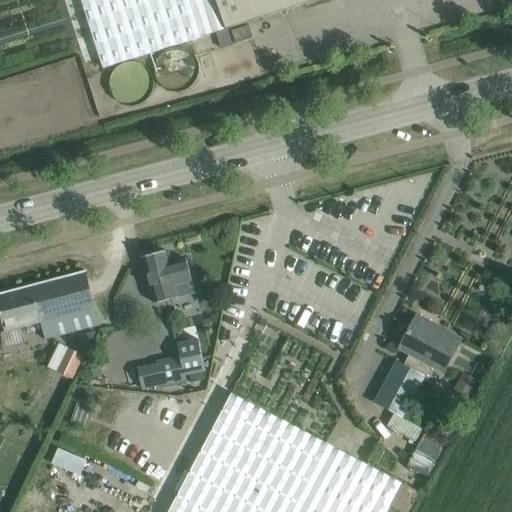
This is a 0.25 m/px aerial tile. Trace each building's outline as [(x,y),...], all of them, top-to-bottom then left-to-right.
[(81,0),(97,49),(103,68),(226,29),(316,0),(81,0)] [(232,30),(236,43),(253,38),(249,25),(232,30)] [(111,74),(115,89),(160,75),(155,59),(111,74)] [(170,77),(135,88),(139,101),(187,86),(179,61),(166,66),(170,77)] [(143,257),(148,276),(155,301),(176,296),(173,286),(192,281),(186,258),(169,263),(165,251),(143,257)] [(0,294),(0,314),(0,315),(5,333),(42,323),(45,337),(100,323),(86,271),(0,294)] [(414,319),(405,337),(400,347),(410,353),(403,365),(395,361),(373,401),(404,418),(431,366),(443,372),(461,339),(445,331),(444,335),(414,319)] [(157,361),(157,363),(138,367),(142,389),(161,385),(187,380),(186,375),(203,371),(197,339),(178,343),(180,357),(157,361)] [(66,350),(56,370),(72,378),(83,355),(67,347),(66,350)] [(234,391),(168,511),(388,511),(391,508),(398,511),(409,511),(420,492),(334,446),(234,391)] [(425,432),(407,466),(427,477),(445,443),(425,432)]
